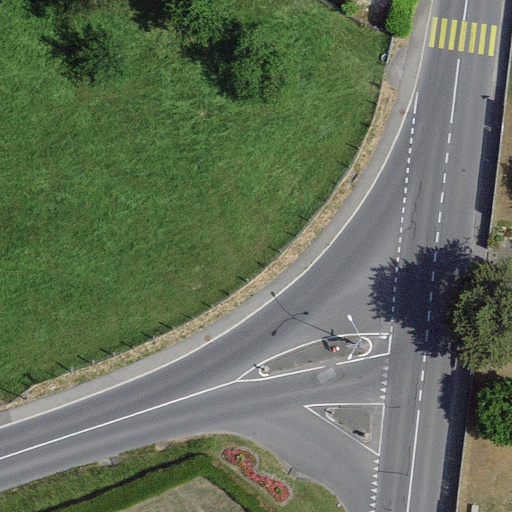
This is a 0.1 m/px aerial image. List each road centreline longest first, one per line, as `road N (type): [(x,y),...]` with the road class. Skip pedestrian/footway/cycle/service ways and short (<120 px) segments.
road 1 (secondary): [(432,267),(331,299),(124,417)]
road 2 (secondary): [(467,0),(432,267)]
road 3 (tertiary): [(239,398),(407,505)]
road 4 (secondary): [(239,398),(421,373)]
road 5 (tertiary): [(421,373),(407,505)]
road 6 (secondary): [(124,417),(0,458)]
